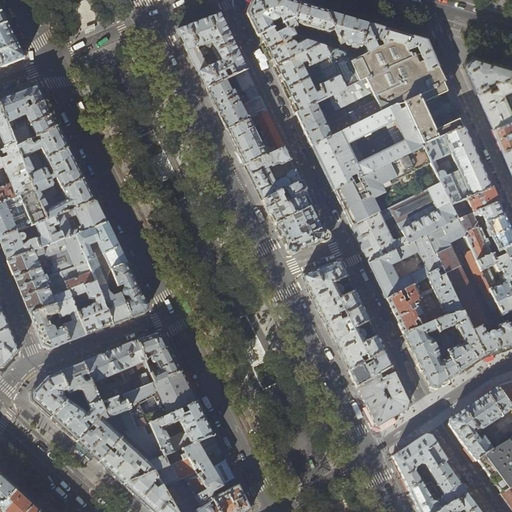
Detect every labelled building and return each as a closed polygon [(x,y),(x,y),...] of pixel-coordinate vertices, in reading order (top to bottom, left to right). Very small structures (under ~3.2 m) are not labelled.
[(282,25),(292,20),(294,19),(298,3),(286,0),(257,0),(251,3),(246,14),(251,23),(257,37),(278,27),(277,24),(274,25),(272,23),(277,21),(278,19),(278,18),(279,18),(282,25)] [(321,10),(298,3),(294,19),(292,20),(295,25),(336,37),(324,11),(321,10)] [(327,12),(324,11),(336,37),(340,45),(337,44),(336,51),(344,54),(345,56),(348,54),(346,51),(345,44),(346,45),(348,45),(350,46),(349,47),(352,48),(353,45),(360,47),(363,55),(367,53),(366,53),(376,49),(365,23),(327,12)] [(199,76),(206,90),(246,70),(233,43),(219,15),(177,31),(180,37),(187,51),(192,62),(198,73),(199,76)] [(296,29),(295,25),(292,20),(282,25),(278,27),(257,37),(264,50),(283,91),(295,114),(315,106),(315,105),(328,99),(359,83),(348,62),(346,57),(345,56),(344,54),(336,51),(304,41),(295,46),(294,45),(293,44),(292,42),(291,43),(290,40),(295,38),(295,37),(295,31),(295,30),(296,29)] [(365,23),(376,49),(377,48),(377,49),(398,39),(400,40),(406,52),(416,47),(427,72),(438,67),(432,54),(426,41),(410,37),(365,23)] [(0,67),(24,58),(6,24),(0,27),(0,67)] [(367,53),(363,55),(361,56),(348,62),(359,83),(364,81),(370,93),(374,101),(380,113),(396,105),(401,102),(402,104),(434,90),(442,84),(445,83),(441,75),(438,67),(427,72),(416,47),(406,52),(400,40),(398,39),(377,49),(377,48),(376,49),(366,53),(367,53)] [(359,51),(346,57),(348,62),(361,56),(359,51)] [(502,80),(508,77),(511,67),(486,59),(472,55),(463,64),(470,79),(476,92),(490,86),(489,83),(486,84),(485,82),(486,81),(487,82),(488,82),(493,79),(493,78),(493,77),(502,80)] [(246,70),(206,90),(217,111),(227,131),(246,122),(246,120),(248,119),(254,116),(266,111),(256,90),(246,70)] [(511,89),(511,85),(508,77),(502,80),(490,86),(476,92),(484,111),(491,128),(509,121),(510,123),(511,122),(511,116),(502,94),(511,89)] [(333,111),(370,93),(364,81),(359,83),(328,99),(333,111)] [(434,90),(402,104),(404,109),(422,146),(461,128),(458,120),(432,132),(420,104),(446,93),(442,84),(434,90)] [(58,127),(47,106),(36,85),(8,96),(0,98),(0,108),(15,145),(16,148),(58,127)] [(311,147),(380,113),(374,101),(328,124),(330,127),(327,129),(323,121),(326,120),(324,117),(324,118),(324,116),(321,111),(320,110),(318,111),(315,106),(295,114),(302,128),(311,147)] [(422,146),(404,109),(399,111),(396,105),(380,113),(311,147),(321,168),(333,192),(352,183),(349,178),(355,175),(357,180),(422,147),(422,146)] [(0,136),(5,149),(15,145),(0,108),(0,136)] [(266,111),(254,116),(261,131),(260,132),(263,136),(262,138),(258,140),(256,135),(258,134),(257,131),(254,132),(248,119),(246,120),(246,122),(227,131),(236,148),(245,166),(284,148),(276,130),(266,111)] [(511,122),(510,123),(509,121),(491,128),(497,140),(501,150),(511,145),(511,122)] [(54,217),(95,202),(77,166),(58,127),(16,148),(34,191),(46,221),(54,217)] [(461,128),(422,146),(422,147),(429,163),(440,185),(450,207),(491,188),(476,153),(464,127),(461,128)] [(0,204),(34,191),(16,148),(15,145),(5,149),(3,150),(0,151),(0,168),(3,167),(10,185),(0,189),(0,204)] [(511,145),(501,150),(508,166),(511,174),(511,145)] [(350,228),(379,214),(372,201),(385,195),(381,187),(396,178),(397,180),(405,176),(407,180),(424,171),(422,167),(429,163),(422,147),(357,180),(352,183),(333,192),(340,206),(350,228)] [(284,148),(245,166),(253,183),(262,201),(301,182),(295,170),(285,175),(284,178),(274,183),(267,170),(277,165),(280,166),(290,161),(284,148)] [(264,204),(274,225),(312,206),(306,194),(301,182),(262,201),(264,204)] [(424,236),(456,220),(450,207),(440,185),(379,214),(350,228),(359,246),(368,264),(424,236)] [(495,197),(491,188),(450,207),(456,220),(457,221),(469,216),(464,204),(467,203),(472,214),(474,214),(498,203),(495,197)] [(34,191),(0,204),(0,238),(16,232),(35,225),(46,221),(34,191)] [(97,206),(95,202),(54,217),(57,225),(60,233),(63,240),(75,235),(106,224),(97,206)] [(498,203),(474,214),(475,217),(477,216),(481,226),(483,225),(503,216),(501,210),(498,203)] [(274,225),(278,233),(287,250),(287,252),(289,253),(290,254),(291,254),(293,254),(295,253),(323,242),(325,242),(326,241),(327,239),(327,237),(327,236),(326,234),(320,223),(312,206),(274,225)] [(469,216),(457,221),(463,234),(477,228),(471,215),(469,216)] [(503,216),(483,225),(485,230),(490,230),(493,236),(481,242),(477,231),(481,230),(480,227),(477,228),(463,234),(476,262),(511,245),(511,235),(508,226),(503,216)] [(57,225),(54,217),(46,221),(35,225),(40,237),(35,239),(27,242),(22,247),(20,242),(24,241),(25,240),(25,238),(25,236),(24,235),(22,234),(17,235),(16,232),(0,238),(0,243),(7,261),(63,240),(60,233),(55,235),(52,227),(57,225)] [(457,221),(456,220),(424,236),(440,269),(459,310),(470,332),(481,326),(484,324),(486,323),(448,245),(456,240),(460,249),(463,248),(492,310),(495,312),(498,310),(495,303),(489,291),(487,287),(476,262),(463,234),(457,221)] [(75,235),(87,264),(97,289),(105,285),(93,254),(90,256),(87,247),(94,244),(107,272),(126,264),(113,238),(106,224),(75,235)] [(75,235),(63,240),(7,261),(16,283),(29,315),(54,306),(71,300),(60,273),(87,264),(75,235)] [(385,300),(428,277),(427,275),(440,269),(424,236),(368,264),(377,283),(385,300)] [(511,245),(476,262),(487,287),(495,283),(488,267),(494,264),(502,285),(489,291),(495,303),(510,297),(511,295),(511,245)] [(343,361),(348,372),(383,352),(378,342),(374,334),(370,336),(371,339),(362,343),(361,340),(362,339),(363,337),(363,336),(363,334),(362,333),(360,332),(359,332),(357,332),(356,329),(364,324),(366,327),(370,325),(352,289),(348,291),(350,293),(341,298),(339,295),(341,293),(341,291),(341,289),(340,288),(338,287),(337,287),(335,287),(334,284),(343,280),(344,282),(348,280),(339,262),(301,277),(314,303),(336,347),(343,361)] [(88,334),(111,325),(97,289),(87,264),(60,273),(71,300),(85,335),(88,334)] [(107,272),(114,289),(122,286),(124,289),(123,290),(122,291),(122,292),(122,293),(110,297),(105,285),(97,289),(111,325),(136,316),(144,312),(145,309),(147,305),(137,287),(126,264),(107,272)] [(459,310),(440,269),(427,275),(428,277),(385,300),(393,316),(402,335),(432,322),(459,310)] [(511,299),(511,300),(510,297),(495,303),(498,310),(501,315),(511,309),(511,299)] [(71,300),(54,306),(59,319),(69,315),(71,319),(71,320),(72,322),(62,326),(68,342),(83,336),(85,335),(71,300)] [(54,306),(29,315),(31,321),(38,338),(42,347),(45,348),(49,350),(58,346),(64,344),(68,342),(62,326),(61,324),(60,320),(59,319),(54,306)] [(457,375),(466,369),(482,358),(470,332),(459,310),(432,322),(457,375)] [(0,368),(3,368),(17,352),(12,338),(2,313),(0,314),(0,368)] [(486,323),(484,324),(486,329),(496,324),(494,322),(492,320),(486,323)] [(447,382),(457,375),(432,322),(402,335),(415,361),(428,388),(435,390),(447,382)] [(481,326),(470,332),(482,358),(495,354),(511,348),(511,339),(505,325),(504,322),(496,326),(497,329),(491,333),(490,332),(489,333),(488,333),(487,334),(484,332),(481,326)] [(144,361),(153,357),(152,357),(151,360),(152,361),(153,363),(155,363),(157,368),(159,368),(160,369),(153,373),(152,370),(148,371),(153,383),(181,372),(169,350),(163,337),(156,334),(144,339),(136,342),(144,361)] [(148,371),(144,361),(136,342),(101,356),(82,363),(100,405),(123,395),(123,396),(153,383),(148,371)] [(386,358),(383,352),(348,372),(353,381),(356,388),(391,368),(386,358)] [(67,369),(59,372),(68,394),(77,391),(79,392),(81,391),(89,410),(84,415),(85,414),(84,412),(67,400),(50,418),(64,431),(76,442),(86,432),(91,426),(103,413),(100,405),(82,363),(67,369)] [(408,402),(400,386),(391,368),(356,388),(357,390),(376,427),(377,427),(394,417),(406,410),(408,402)] [(69,398),(68,394),(59,372),(53,375),(45,378),(30,393),(31,401),(47,416),(50,418),(67,400),(69,398)] [(193,397),(181,372),(153,383),(123,396),(136,430),(149,424),(196,403),(193,397)] [(511,381),(498,386),(496,387),(511,409),(511,411),(511,381)] [(475,434),(511,409),(496,387),(473,402),(449,419),(448,425),(475,462),(476,461),(492,450),(483,436),(479,437),(477,438),(475,434)] [(136,430),(123,396),(123,395),(100,405),(103,413),(91,426),(95,430),(92,434),(91,433),(89,433),(88,434),(86,432),(76,442),(88,453),(98,463),(121,438),(103,421),(103,420),(120,413),(128,433),(136,430)] [(169,455),(196,443),(213,436),(199,408),(196,403),(149,424),(163,457),(169,455)] [(149,424),(136,430),(128,433),(123,435),(121,438),(98,463),(114,477),(123,485),(153,472),(167,467),(163,457),(149,424)] [(425,435),(404,448),(391,457),(409,493),(418,511),(437,511),(438,511),(466,494),(453,476),(446,461),(435,444),(430,436),(425,435)] [(213,436),(196,443),(204,457),(213,452),(216,458),(222,454),(213,436)] [(511,437),(492,450),(476,461),(480,465),(496,487),(501,493),(502,493),(511,486),(511,437)] [(204,457),(196,443),(169,455),(173,464),(186,459),(193,471),(197,469),(197,470),(197,471),(199,472),(200,472),(195,475),(217,511),(245,511),(250,509),(248,506),(244,498),(238,485),(219,495),(217,490),(222,486),(211,469),(210,467),(209,467),(206,462),(207,462),(204,457)] [(156,478),(161,486),(175,511),(217,511),(195,475),(193,471),(186,459),(173,464),(167,467),(153,472),(156,478)] [(211,469),(222,486),(234,479),(225,461),(211,469)] [(151,485),(156,478),(153,472),(123,485),(146,507),(152,511),(175,511),(161,486),(157,488),(156,489),(151,485)] [(5,479),(0,474),(0,503),(5,501),(16,489),(5,479)] [(511,511),(511,486),(502,493),(501,493),(499,494),(503,500),(511,511)] [(0,511),(38,511),(39,511),(29,501),(16,489),(5,501),(0,503),(0,511)] [(479,511),(466,494),(438,511),(437,511),(479,511)]
